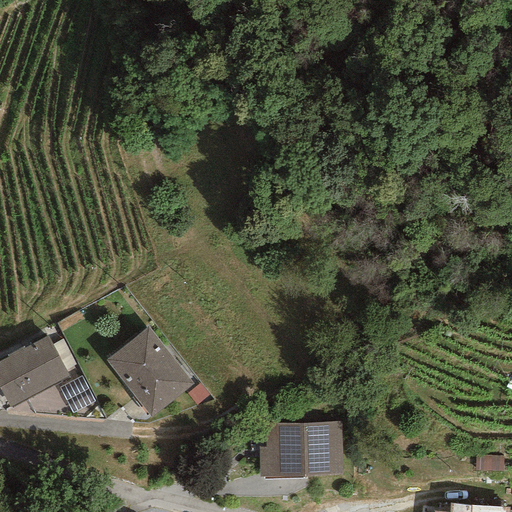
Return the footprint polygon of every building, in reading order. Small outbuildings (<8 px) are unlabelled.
[(193,384),(148,327),(106,360),(151,417),(193,384)] [(69,376),(47,336),(0,361),(0,390),(9,407),(69,376)] [(72,414),(95,401),(81,375),(58,388),(72,414)] [(196,406),(209,395),(199,383),(186,394),(196,406)] [(258,424),(259,477),(342,475),(340,422),(258,424)] [(504,456),(474,455),(474,471),(504,471),(504,456)]
